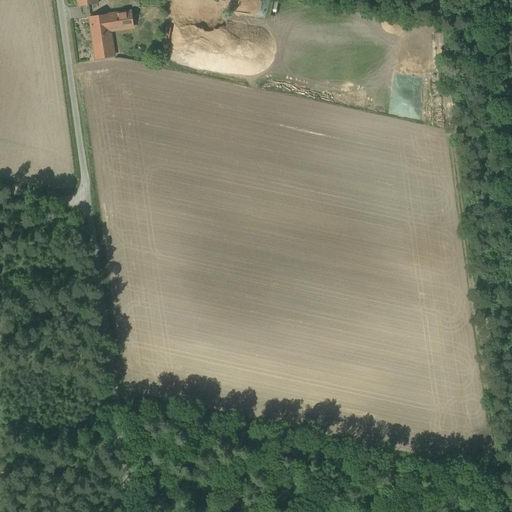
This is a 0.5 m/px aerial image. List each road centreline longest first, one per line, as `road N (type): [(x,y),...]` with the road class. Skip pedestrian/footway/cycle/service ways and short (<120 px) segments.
road 1 (unclassified): [(89,203),(133,511)]
road 2 (unclassified): [(59,0),(89,203)]
